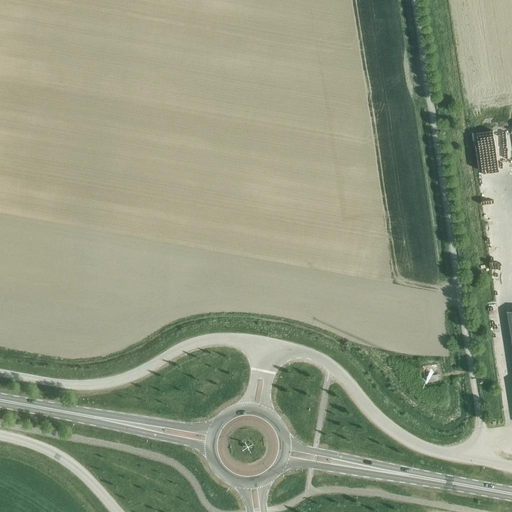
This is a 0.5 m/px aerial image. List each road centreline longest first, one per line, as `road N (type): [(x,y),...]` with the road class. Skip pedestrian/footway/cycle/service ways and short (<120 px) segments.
road 1 (unclassified): [(475,459),(482,433),(414,0)]
road 2 (unclassified): [(0,373),(84,386),(132,375),(208,339),(266,345)]
road 3 (unknown): [(511,405),(498,317),(511,152)]
road 4 (unclassified): [(329,366),(409,443),(475,459)]
road 5 (unclassified): [(0,436),(55,454),(115,511)]
road 6 (primary): [(408,476),(287,438)]
road 7 (primary): [(285,462),(408,476)]
road 8 (primary): [(96,419),(211,452)]
